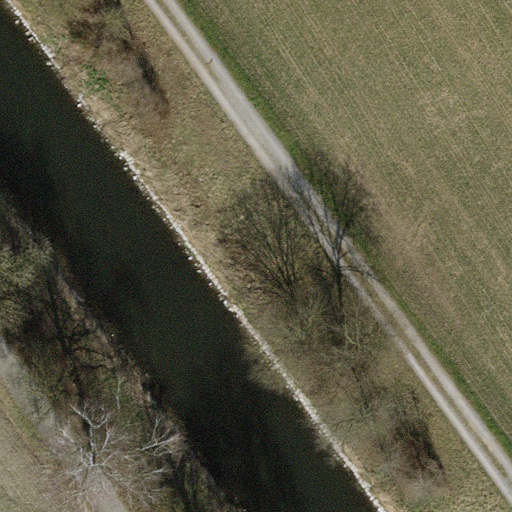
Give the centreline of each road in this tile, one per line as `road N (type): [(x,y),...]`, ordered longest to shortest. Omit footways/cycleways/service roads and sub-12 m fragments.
road 1 (track): [(159,0),(511,485)]
road 2 (track): [(0,357),(111,511)]
